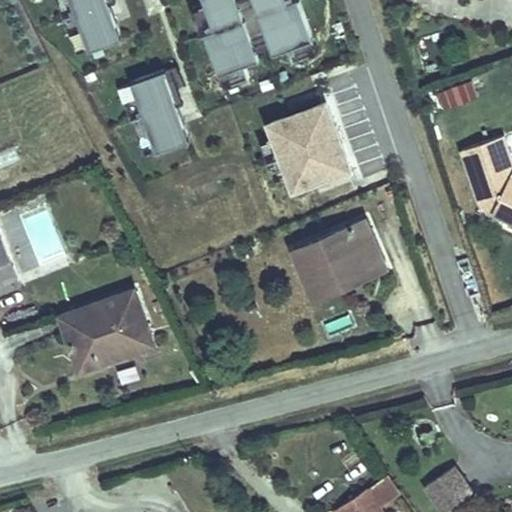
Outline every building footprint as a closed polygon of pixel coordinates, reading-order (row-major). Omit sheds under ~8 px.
[(108,0),(71,0),(75,9),(69,11),(71,16),(110,3),(108,0)] [(239,0),(205,0),(207,4),(215,23),(209,26),(211,31),(206,32),(224,74),(243,66),(245,72),(251,69),(249,64),(263,58),(260,51),(239,0)] [(255,0),(239,0),(260,51),(274,45),(255,0)] [(255,0),(274,45),(278,53),(292,47),(294,53),(300,50),(298,45),(317,37),(301,0),(255,0)] [(122,37),(110,3),(71,16),(73,22),(79,20),(89,49),(122,37)] [(207,4),(193,10),(203,34),(206,32),(211,31),(209,26),(215,23),(207,4)] [(323,50),(317,37),(298,45),(300,50),(294,53),(298,61),(323,50)] [(243,66),(224,74),(229,87),(254,77),(251,69),(245,72),(243,66)] [(165,68),(132,80),(143,110),(137,112),(139,118),(178,104),(165,68)] [(478,96),(472,80),(458,85),(464,102),(478,96)] [(459,103),(453,86),(439,92),(445,108),(459,103)] [(326,101),(271,122),(283,154),(338,134),(326,101)] [(190,139),(178,104),(139,118),(141,123),(147,121),(157,150),(190,139)] [(350,166),(338,134),(283,154),(295,186),(350,166)] [(511,156),(511,153),(505,135),(463,149),(482,204),(511,218),(511,156)] [(387,266),(366,217),(294,249),(312,290),(351,273),(354,280),(387,266)] [(0,288),(21,280),(0,229),(0,288)] [(315,297),(354,280),(351,273),(312,290),(315,297)] [(114,345),(151,332),(135,288),(61,314),(81,368),(117,355),(114,345)] [(330,335),(353,325),(348,314),(326,324),(330,335)] [(117,355),(154,342),(151,332),(114,345),(117,355)] [(425,485),(444,511),(473,492),(455,464),(425,485)] [(338,511),(384,511),(380,507),(400,493),(387,474),(367,488),(367,487),(336,508),(338,511)]
